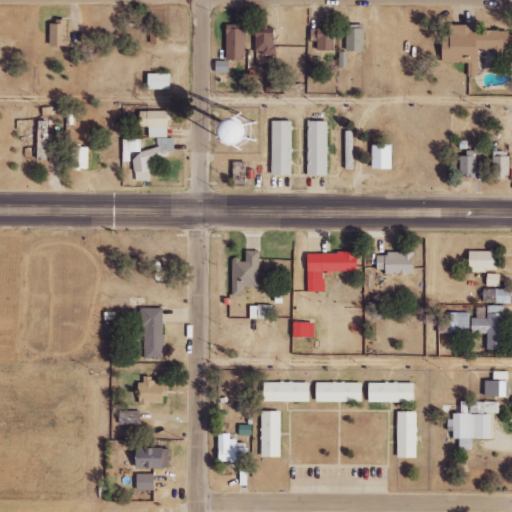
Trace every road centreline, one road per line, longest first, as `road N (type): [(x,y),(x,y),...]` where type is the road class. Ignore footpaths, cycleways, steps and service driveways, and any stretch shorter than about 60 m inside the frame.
road 1 (primary): [(511,212),(0,208)]
road 2 (residential): [(199,511),(202,0)]
road 3 (residential): [(511,504),(200,501)]
